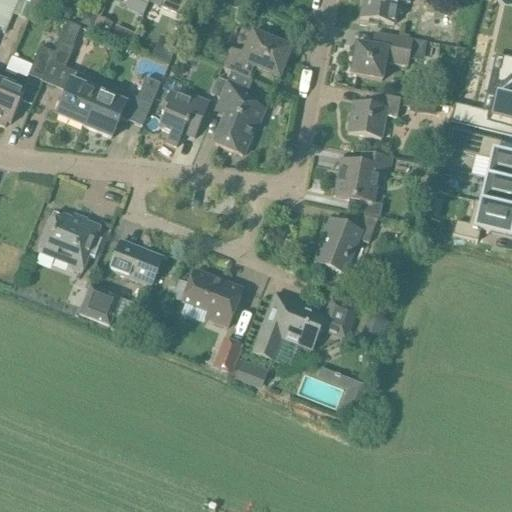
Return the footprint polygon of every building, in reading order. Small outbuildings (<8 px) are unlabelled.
[(8,0),(0,0),(0,33),(5,36),(13,17),(27,23),(33,10),(21,5),(14,2),(8,0)] [(38,0),(22,0),(21,5),(33,10),(37,12),(42,1),(38,0)] [(150,0),(149,4),(181,18),(188,0),(150,0)] [(410,0),(363,0),(360,21),(394,27),(398,4),(410,6),(410,0)] [(58,18),(69,22),(71,16),(70,11),(62,8),(58,18)] [(93,34),(105,40),(116,14),(104,8),(93,34)] [(80,26),(91,30),(95,19),(89,16),(83,19),(80,26)] [(54,55),(50,65),(65,71),(74,49),(73,48),(80,30),(67,25),(54,55)] [(243,57),(231,52),(223,71),(231,74),(248,82),(253,70),(278,81),(291,51),(252,35),(243,57)] [(424,44),(381,37),(379,50),(355,46),(350,78),(381,83),(385,66),(406,70),(410,48),(423,51),(424,44)] [(156,48),(151,59),(169,66),(173,56),(156,48)] [(54,55),(40,49),(28,78),(42,84),(50,65),(54,55)] [(511,62),(504,61),(501,76),(496,75),(491,96),(496,97),(491,118),(453,109),(449,125),(511,140),(511,100),(508,99),(511,81),(511,62)] [(445,72),(444,78),(448,83),(454,84),(457,80),(458,75),(456,70),(450,69),(445,72)] [(7,72),(1,84),(0,87),(0,127),(5,130),(7,125),(10,126),(29,82),(7,72)] [(227,84),(219,100),(214,113),(225,118),(213,146),(242,159),(250,141),(248,141),(252,130),(256,131),(264,112),(242,103),(251,83),(248,82),(231,74),(227,84)] [(83,129),(102,86),(90,80),(85,84),(83,88),(70,83),(55,118),(83,129)] [(102,86),(83,129),(111,141),(120,120),(142,130),(160,86),(145,80),(137,100),(102,86)] [(211,96),(219,100),(227,84),(218,80),(215,87),(211,96)] [(163,93),(169,95),(161,114),(164,116),(158,131),(170,136),(166,145),(176,150),(183,134),(195,139),(209,105),(196,100),(194,105),(181,100),(186,89),(168,81),(163,93)] [(400,101),(369,95),(367,107),(353,105),(347,136),(381,142),(385,118),(397,121),(400,101)] [(467,136),(463,156),(489,162),(485,177),(484,180),(511,186),(511,159),(498,157),(501,144),(467,136)] [(390,160),(363,155),(361,167),(342,164),(336,199),(371,205),(377,171),(388,173),(390,160)] [(441,175),(437,192),(447,194),(451,177),(441,175)] [(474,203),(474,204),(511,213),(511,186),(484,180),(479,201),(479,205),(474,203)] [(455,224),(452,238),(477,244),(480,232),(511,239),(511,234),(511,213),(474,204),(468,227),(455,224)] [(84,227),(53,215),(38,255),(55,261),(56,257),(70,263),(68,269),(81,275),(99,230),(85,225),(84,227)] [(378,221),(352,215),(347,229),(330,222),(313,265),(345,278),(359,242),(368,246),(378,221)] [(406,239),(416,243),(420,233),(410,229),(406,239)] [(162,261),(120,244),(108,273),(151,290),(162,261)] [(242,292),(193,274),(181,306),(208,316),(206,322),(227,330),(242,292)] [(78,318),(110,330),(121,300),(89,288),(78,318)] [(306,309),(275,297),(252,356),(273,364),(281,342),(311,353),(319,333),(346,344),(358,312),(330,301),(323,321),(304,314),(306,309)] [(230,377),(242,346),(224,339),(213,370),(230,377)] [(243,346),(242,346),(230,377),(232,377),(233,375),(236,376),(235,379),(263,390),(268,373),(237,362),(243,346)] [(359,399),(346,394),(340,410),(355,415),(356,416),(362,401),(361,400),(359,399)]
